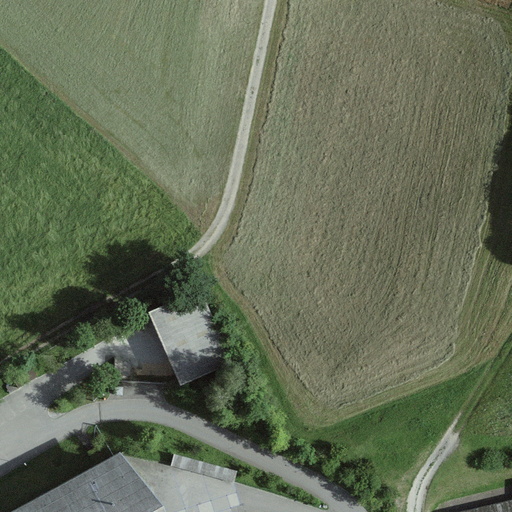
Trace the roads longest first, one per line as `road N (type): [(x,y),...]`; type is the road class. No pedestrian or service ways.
road 1 (track): [(0,368),(184,260),(216,227),(268,0)]
road 2 (track): [(413,508),(423,476),(511,341)]
